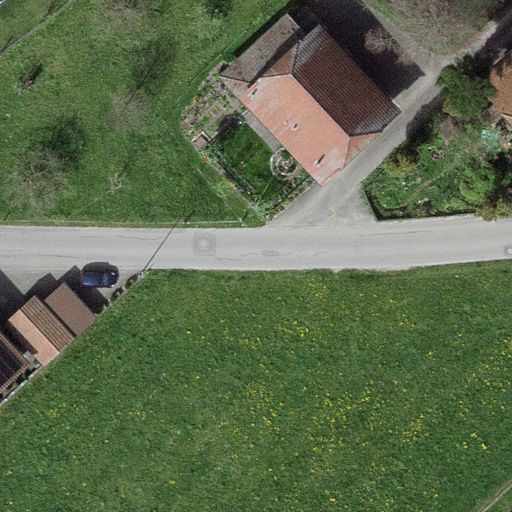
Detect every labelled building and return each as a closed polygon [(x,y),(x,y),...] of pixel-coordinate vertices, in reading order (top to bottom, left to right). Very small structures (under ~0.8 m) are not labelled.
[(0,0),(0,16),(23,0),(0,0)] [(325,193),(409,115),(302,1),(218,80),(325,193)] [(511,55),(484,79),(511,112),(511,55)] [(7,324),(47,369),(99,324),(65,285),(47,301),(41,294),(7,324)] [(0,332),(0,404),(36,370),(0,332)]
